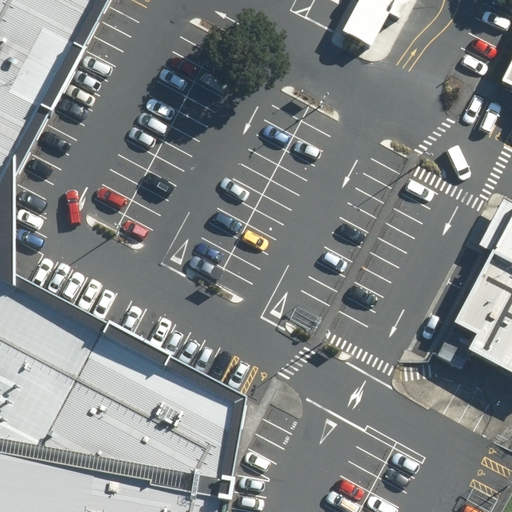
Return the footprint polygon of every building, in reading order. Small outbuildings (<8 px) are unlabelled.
[(0,0),(0,452),(213,495),(239,403),(0,276),(0,197),(106,0),(0,0)] [(358,0),(343,30),(356,37),(370,44),(393,0),(358,0)] [(423,0),(391,57),(413,70),(445,13),(423,0)] [(511,60),(500,85),(511,90),(511,60)] [(511,214),(491,255),(511,266),(511,214)] [(511,266),(491,255),(453,326),(475,338),(467,353),(511,377),(511,266)] [(0,511),(221,511),(224,498),(213,495),(0,452),(0,511)]
